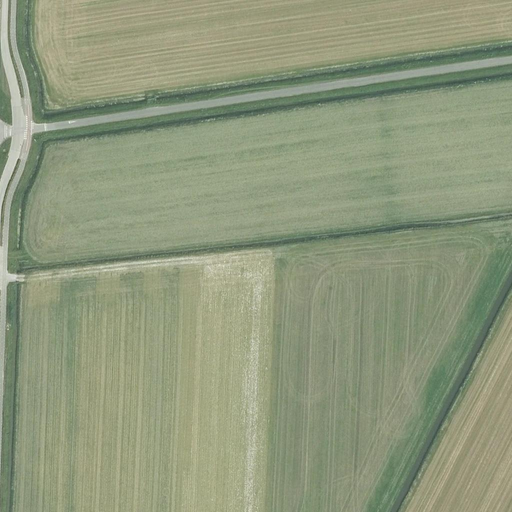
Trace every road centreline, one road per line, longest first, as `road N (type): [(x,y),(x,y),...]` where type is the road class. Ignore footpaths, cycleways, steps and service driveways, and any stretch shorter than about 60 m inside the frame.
road 1 (unclassified): [(511,60),(29,129)]
road 2 (unclassified): [(18,131),(4,0)]
